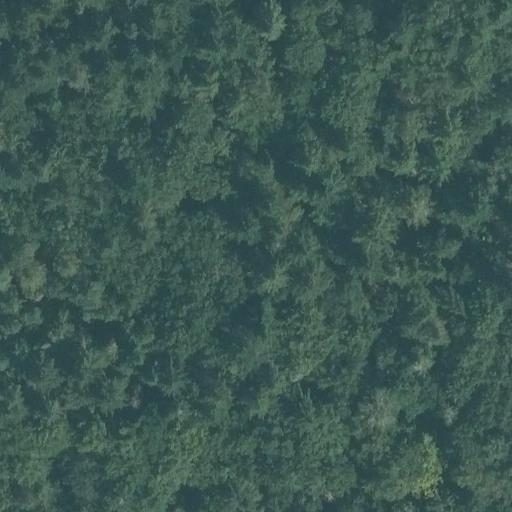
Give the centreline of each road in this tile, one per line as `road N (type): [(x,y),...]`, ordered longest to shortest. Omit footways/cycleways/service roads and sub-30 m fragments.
road 1 (track): [(511,435),(244,429)]
road 2 (track): [(244,429),(0,421)]
